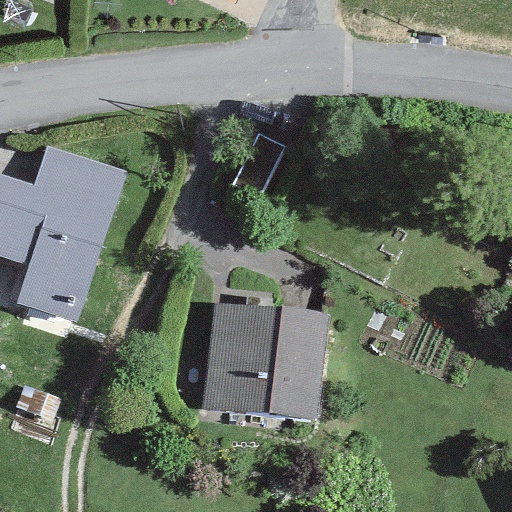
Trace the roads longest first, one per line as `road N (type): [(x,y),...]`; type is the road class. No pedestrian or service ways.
road 1 (residential): [(511,82),(428,69),(197,64),(0,97)]
road 2 (track): [(249,68),(78,437),(78,511)]
